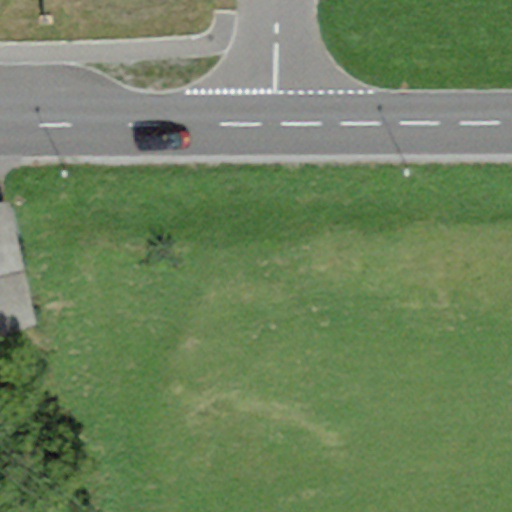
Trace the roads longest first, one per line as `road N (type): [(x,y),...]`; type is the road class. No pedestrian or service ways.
road 1 (primary): [(273,124),(0,125)]
road 2 (primary): [(511,121),(273,124)]
road 3 (residential): [(273,124),(277,0)]
